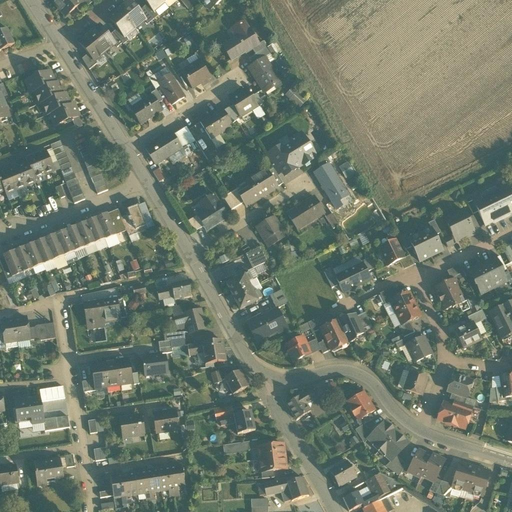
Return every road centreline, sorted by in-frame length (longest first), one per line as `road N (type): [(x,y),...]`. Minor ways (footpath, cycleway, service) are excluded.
road 1 (residential): [(277,379),(351,372),(417,431)]
road 2 (residential): [(0,243),(149,183)]
road 3 (residential): [(189,253),(250,364),(277,379)]
road 4 (residential): [(335,511),(276,410),(277,379)]
road 5 (residential): [(70,380),(58,301),(0,313)]
road 6 (residential): [(126,146),(239,75)]
road 7 (residential): [(189,253),(304,186)]
road 8 (residential): [(89,511),(70,380)]
road 9 (residential): [(59,43),(126,146)]
